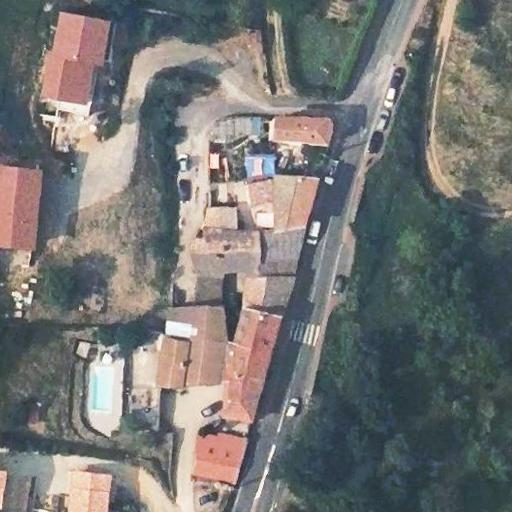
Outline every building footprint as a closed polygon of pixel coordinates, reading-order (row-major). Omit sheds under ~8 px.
[(278,116),(276,137),(328,143),(332,130),(332,126),(331,121),(330,119),(326,117),(323,116),(278,116)] [(212,127),(209,139),(231,141),(250,133),(251,117),(225,118),(218,120),(214,123),(212,127)] [(251,117),(250,133),(261,134),(262,117),(251,117)] [(274,173),(275,159),(251,157),(246,185),(274,180),(274,173)] [(246,185),(256,231),(304,225),(317,177),(274,173),(274,180),(246,185)] [(208,207),(205,225),(205,237),(194,237),(191,252),(196,273),(222,275),(221,264),(246,264),(244,305),(243,307),(280,315),(291,276),(257,274),(256,231),(238,229),(237,207),(208,207)] [(304,225),(256,231),(257,274),(291,276),(288,271),(292,254),(296,251),(304,225)] [(196,273),(194,306),(221,306),(222,275),(196,273)] [(176,291),(175,306),(186,306),(187,291),(176,291)] [(166,332),(159,382),(177,382),(188,306),(186,306),(175,306),(169,307),(166,332)] [(227,341),(221,306),(194,306),(188,306),(177,382),(228,379),(237,377),(234,360),(225,359),(227,341)] [(280,315),(243,307),(234,343),(227,341),(225,359),(234,360),(237,377),(263,377),(280,315)] [(252,419),(263,377),(237,377),(228,379),(224,413),(252,419)] [(36,404),(24,402),(22,422),(33,424),(36,404)] [(158,416),(156,427),(156,430),(164,432),(165,432),(167,418),(158,416)] [(233,482),(246,439),(197,434),(193,452),(197,453),(193,473),(233,482)]
